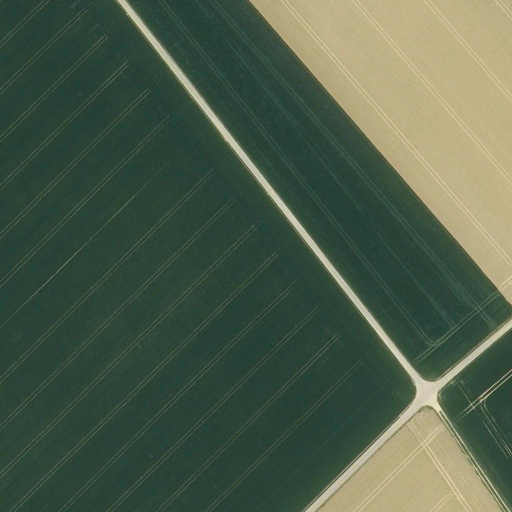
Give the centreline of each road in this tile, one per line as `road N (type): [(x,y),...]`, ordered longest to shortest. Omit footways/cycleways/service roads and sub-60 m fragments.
road 1 (track): [(121,0),(422,385),(507,511)]
road 2 (track): [(511,312),(422,385),(298,511)]
